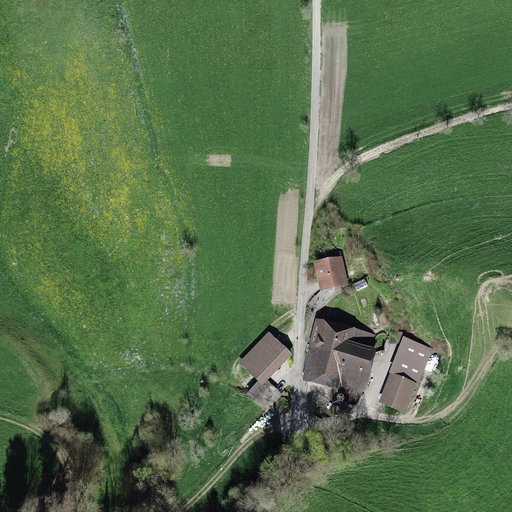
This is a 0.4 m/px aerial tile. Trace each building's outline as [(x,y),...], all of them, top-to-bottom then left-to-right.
[(340,259),(318,264),(323,286),(345,281),(340,259)] [(367,260),(352,265),(356,276),(371,271),(367,260)] [(387,318),(382,319),(386,331),(391,329),(387,318)] [(344,328),(320,320),(312,346),(319,348),(309,378),(343,389),(344,386),(348,387),(345,397),(354,400),(360,391),(361,391),(373,354),(351,347),(354,336),(343,332),(344,328)] [(243,360),(258,376),(286,350),(271,334),(243,360)] [(410,342),(395,379),(393,379),(384,402),(402,409),(411,386),(416,388),(431,350),(410,342)] [(280,395),(263,378),(248,393),(266,410),(280,395)]
